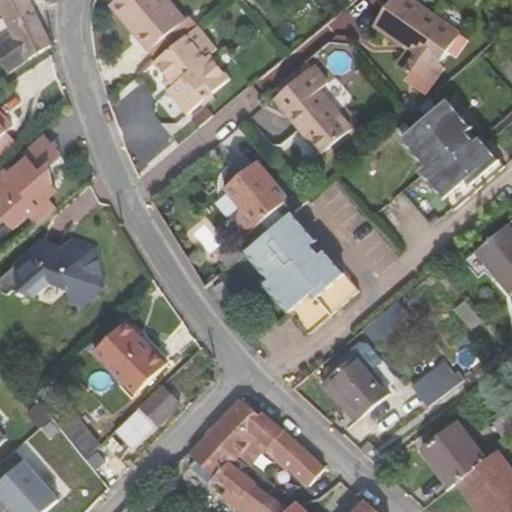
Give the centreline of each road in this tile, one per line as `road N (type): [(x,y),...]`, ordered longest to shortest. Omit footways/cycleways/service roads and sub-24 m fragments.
road 1 (residential): [(243,370),(195,310),(110,172),(72,59),(76,0)]
road 2 (unknown): [(243,370),(366,307),(511,173)]
road 3 (residential): [(399,511),(243,370)]
road 4 (residential): [(98,511),(243,370)]
